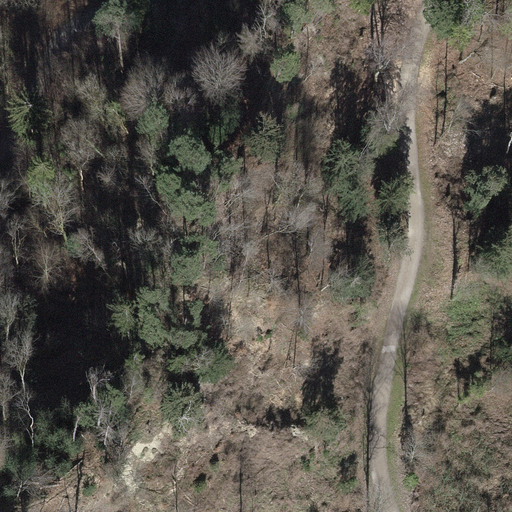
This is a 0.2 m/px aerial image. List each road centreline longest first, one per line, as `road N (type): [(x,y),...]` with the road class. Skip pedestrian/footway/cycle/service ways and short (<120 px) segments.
road 1 (track): [(434,0),(407,84),(416,248),(379,398),(378,451),(393,511)]
road 2 (track): [(0,156),(71,30),(134,0)]
